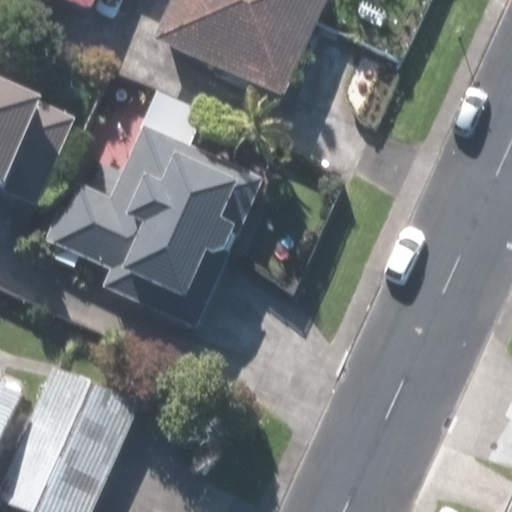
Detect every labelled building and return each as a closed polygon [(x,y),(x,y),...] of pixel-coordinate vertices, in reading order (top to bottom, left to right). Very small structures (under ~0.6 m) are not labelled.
[(29,0),(84,24),(94,0),(166,0),(144,51),(274,110),(323,0),(29,0)] [(0,196),(35,119),(0,103),(0,196)] [(103,279),(96,295),(188,335),(253,188),(137,137),(105,209),(78,197),(52,257),(103,279)] [(0,492),(0,511),(91,511),(131,420),(46,384),(0,492)] [(0,454),(19,414),(0,404),(0,454)]
